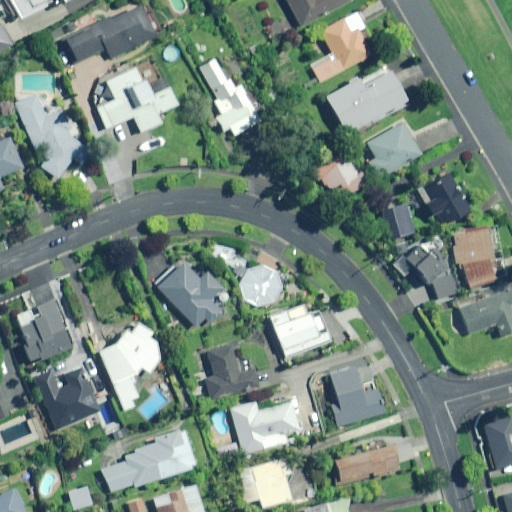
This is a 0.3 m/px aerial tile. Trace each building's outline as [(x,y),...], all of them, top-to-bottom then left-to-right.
[(69,0),(10,0),(21,20),(46,7),(43,2),(46,0),(62,0),(64,3),(69,0)] [(350,0),(286,0),(301,27),(350,0)] [(153,37),(139,6),(65,39),(76,62),(105,48),(109,58),(153,37)] [(357,27),(349,32),(342,20),(320,32),(335,58),(314,69),(321,83),(373,54),(357,27)] [(231,90),(214,59),(199,67),(216,100),(213,101),(220,115),(215,118),(222,131),(229,128),(233,136),(258,123),(239,86),(231,90)] [(405,102),(386,66),(359,80),(359,79),(325,97),(345,134),(405,102)] [(141,80),(137,69),(105,81),(113,100),(96,107),(105,129),(132,118),(138,133),(160,124),(155,114),(177,105),(170,87),(150,95),(144,79),(141,80)] [(42,96),(15,103),(38,168),(56,180),(69,161),(79,167),(89,152),(72,141),(78,131),(48,111),(42,96)] [(421,155),(402,122),(366,142),(375,159),(368,163),(377,179),(421,155)] [(0,140),(0,190),(4,188),(0,178),(0,177),(23,168),(10,137),(0,140)] [(340,153),(305,172),(310,182),(316,179),(326,195),(355,179),(340,153)] [(468,212),(449,174),(418,190),(432,216),(437,214),(443,225),(468,212)] [(415,233),(407,204),(382,210),(389,240),(415,233)] [(493,261),(486,228),(452,235),(455,246),(452,247),(457,270),(464,268),(468,288),(493,283),(489,262),(493,261)] [(439,268),(418,244),(402,257),(422,282),(439,268)] [(156,288),(195,329),(203,321),(208,326),(224,311),(211,298),(222,288),(205,271),(197,279),(182,263),(156,288)] [(274,273),(258,265),(246,270),(237,283),(241,299),(255,308),(274,301),(279,286),(274,273)] [(457,293),(452,274),(431,281),(436,299),(457,293)] [(511,305),(511,286),(458,307),(469,335),(495,325),(499,336),(511,331),(511,313),(509,306),(511,305)] [(73,349),(56,300),(36,307),(39,316),(31,318),(29,311),(15,316),(25,344),(23,344),(29,364),(73,349)] [(312,302),(304,305),(269,319),(285,359),(328,342),(312,302)] [(134,376),(141,370),(147,375),(161,361),(156,342),(148,337),(152,332),(135,322),(130,332),(124,328),(113,343),(97,350),(123,412),(133,408),(131,402),(137,399),(131,384),(133,383),(131,376),(132,374),(134,376)] [(239,373),(232,346),(206,353),(213,377),(204,379),(210,400),(255,388),(250,370),(239,373)] [(98,405),(81,366),(62,374),(67,386),(58,390),(50,370),(33,378),(52,424),(98,405)] [(362,393),(354,367),(330,375),(339,403),(332,405),(339,427),(383,413),(376,389),(362,393)] [(298,431),(291,403),(257,412),(255,403),(231,409),(243,455),(285,444),(283,434),(298,431)] [(511,415),(483,423),(496,469),(511,464),(511,415)] [(39,440),(31,420),(2,432),(10,451),(39,440)] [(148,441),(150,445),(133,451),(134,454),(124,457),(126,462),(102,470),(109,493),(133,485),(134,487),(195,467),(183,430),(148,441)] [(400,471),(393,439),(366,445),(368,453),(331,461),(337,485),(385,474),(400,471)] [(290,474),(286,458),(239,471),(244,488),(256,484),(263,509),(291,501),(283,476),(290,474)] [(203,511),(194,485),(153,499),(157,511),(203,511)] [(0,511),(25,511),(13,487),(0,493),(0,511)] [(92,505),(87,488),(69,492),(73,510),(92,505)] [(511,511),(511,494),(503,497),(507,511),(511,511)] [(145,511),(142,499),(128,503),(130,511),(145,511)]
